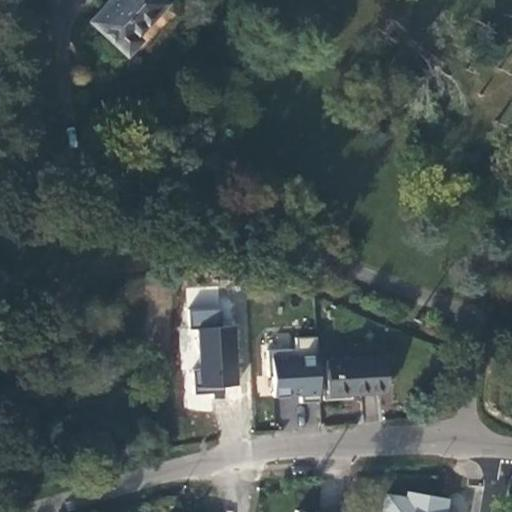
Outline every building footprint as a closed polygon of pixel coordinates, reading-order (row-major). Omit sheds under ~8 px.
[(166,3),(162,0),(108,0),(89,21),(127,55),(141,40),(136,36),(166,3)] [(219,308),(188,310),(189,328),(196,328),(199,369),(191,369),(192,394),(223,392),(222,386),(236,385),(232,326),(220,326),(219,308)] [(315,335),(294,336),(295,347),(266,349),(268,375),(272,375),(273,397),(299,395),(300,403),(319,402),(315,335)] [(328,394),(384,391),(382,357),(326,360),(328,394)] [(443,511),(446,498),(407,491),(406,498),(385,494),(381,511),(443,511)]
